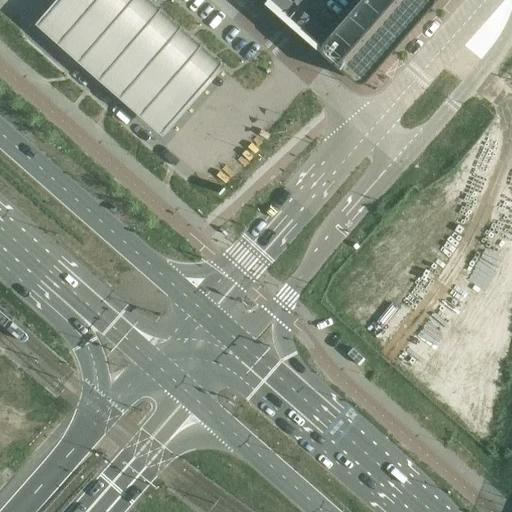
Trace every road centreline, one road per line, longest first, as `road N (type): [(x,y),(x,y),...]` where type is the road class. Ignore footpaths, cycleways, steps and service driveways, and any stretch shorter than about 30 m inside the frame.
road 1 (tertiary): [(240,347),(410,157),(493,49),(511,11)]
road 2 (tertiary): [(480,0),(199,312)]
road 3 (primary): [(199,312),(0,135)]
road 4 (primary): [(428,511),(240,347)]
road 5 (motorway): [(49,271),(91,358),(98,390),(87,434)]
road 6 (primary): [(195,399),(322,511)]
road 7 (motorway): [(96,511),(195,399)]
road 8 (primary): [(49,271),(150,360)]
